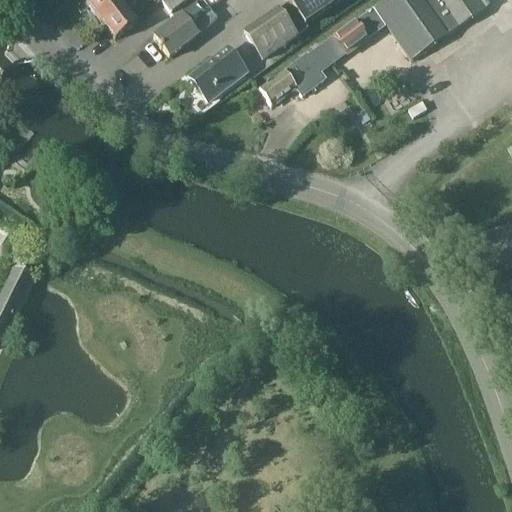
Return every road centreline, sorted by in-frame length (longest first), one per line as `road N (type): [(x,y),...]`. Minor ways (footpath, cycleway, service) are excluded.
road 1 (tertiary): [(511,439),(468,322),(405,237),(341,197),(181,150),(120,119),(4,0)]
road 2 (unknown): [(481,97),(389,67),(351,74),(285,128),(258,172)]
road 3 (unknown): [(120,119),(231,27),(243,0)]
